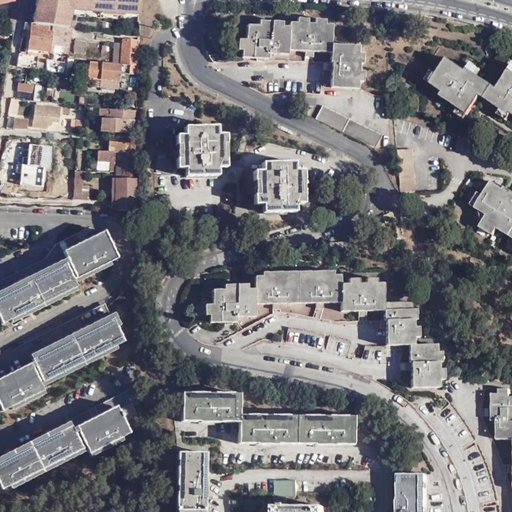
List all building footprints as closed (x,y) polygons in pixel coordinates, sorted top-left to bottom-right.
[(39,0),(37,14),(74,20),(76,9),(104,10),(104,12),(127,13),(142,13),(142,11),(142,0),(39,0)] [(18,20),(21,9),(13,7),(12,19),(13,19),(12,23),(13,23),(12,33),(16,33),(18,20)] [(56,25),(72,27),(74,20),(37,14),(36,22),(51,24),(56,25)] [(258,18),(258,23),(246,22),(245,38),(238,38),(237,47),(242,48),(242,55),(255,55),(268,56),(268,55),(268,50),(288,52),(288,48),(309,49),(330,50),(330,59),(332,59),(332,72),(331,84),(358,86),(358,79),(363,80),(363,70),(359,70),(359,62),(363,63),(363,53),(359,52),(359,44),(332,43),(332,22),(325,22),(324,18),(314,18),(314,21),(308,21),(308,17),(297,17),(297,20),(290,21),(289,24),(282,23),(281,20),(258,18)] [(27,20),(26,27),(33,28),(30,47),(40,49),(51,50),(55,30),(50,30),(51,24),(36,22),(33,22),(27,20)] [(55,30),(51,50),(55,51),(56,44),(68,46),(66,52),(71,53),(74,27),(72,27),(56,25),(55,30)] [(88,38),(77,37),(75,49),(87,50),(88,38)] [(124,42),(123,62),(124,62),(132,63),(133,64),(140,64),(140,40),(125,38),(124,42)] [(114,61),(123,62),(124,42),(119,42),(117,42),(114,61)] [(218,50),(210,52),(213,60),(220,59),(218,50)] [(21,51),(19,64),(39,66),(40,59),(41,53),(21,51)] [(50,61),(48,68),(69,70),(70,55),(71,54),(66,54),(65,58),(50,55),(50,61)] [(71,56),(69,71),(75,71),(77,57),(71,56)] [(485,94),(494,100),(504,87),(481,72),(472,66),(470,68),(452,56),(442,71),(436,80),(448,88),(444,93),(462,105),(463,105),(472,112),(482,98),(485,94)] [(48,68),(50,61),(40,59),(39,66),(48,68)] [(109,60),(105,59),(104,62),(102,77),(122,79),(123,69),(124,62),(123,62),(114,61),(109,60)] [(476,59),(472,66),(481,72),(485,65),(476,59)] [(92,61),(89,83),(101,84),(102,82),(102,77),(104,62),(92,61)] [(132,71),(133,64),(132,63),(124,62),(123,69),(132,71)] [(430,76),(436,80),(442,71),(436,67),(430,76)] [(504,87),(494,100),(505,107),(511,112),(511,74),(505,85),(504,87)] [(69,86),(67,77),(66,77),(59,78),(62,89),(69,86)] [(122,79),(102,77),(102,82),(122,85),(122,79)] [(37,83),(22,81),(21,90),(35,91),(37,83)] [(87,103),(92,103),(93,93),(83,92),(82,102),(87,103)] [(322,102),(316,114),(360,137),(375,143),(381,131),(322,102)] [(62,105),(37,103),(36,124),(50,125),(50,123),(51,113),(61,114),(62,105)] [(468,117),(472,112),(463,105),(459,111),(468,117)] [(136,108),(101,106),(100,112),(110,112),(110,117),(103,116),(103,129),(135,131),(136,108)] [(511,119),(511,118),(511,112),(505,107),(502,113),(511,119)] [(55,120),(60,120),(61,114),(51,113),(50,123),(54,124),(55,120)] [(19,115),(17,125),(32,126),(32,116),(19,115)] [(77,126),(85,127),(85,118),(79,118),(77,126)] [(274,121),(266,118),(262,127),(270,131),(274,121)] [(218,131),(217,123),(185,124),(186,132),(176,132),(176,165),(185,165),(185,173),(203,173),(219,172),(218,165),(227,164),(227,131),(218,131)] [(127,141),(116,140),(117,149),(121,150),(128,150),(131,150),(130,166),(130,169),(143,169),(143,168),(143,142),(127,141)] [(412,146),(397,146),(402,191),(417,189),(412,146)] [(121,158),(121,150),(117,149),(107,148),(107,157),(118,158),(121,158)] [(170,159),(156,159),(156,172),(162,172),(162,173),(170,174),(170,159)] [(294,160),(263,160),(262,168),(253,168),(252,202),(261,202),(262,209),(278,209),(295,208),(295,201),(304,202),(303,167),(295,167),(294,160)] [(26,169),(18,169),(19,179),(28,178),(26,169)] [(143,169),(130,169),(129,172),(124,172),(124,177),(144,178),(143,175),(143,169)] [(92,197),(93,185),(87,185),(84,185),(84,172),(84,171),(78,170),(78,174),(78,184),(77,187),(77,197),(92,197)] [(38,190),(46,190),(47,173),(39,173),(38,190)] [(77,187),(78,184),(78,174),(47,173),(46,190),(67,191),(68,187),(77,187)] [(144,178),(124,177),(123,207),(125,207),(143,207),(144,178)] [(483,193),(476,205),(487,213),(479,225),(492,234),(498,226),(511,234),(511,187),(506,183),(503,185),(492,178),(483,193)] [(470,202),(476,205),(483,193),(478,189),(470,202)] [(392,211),(382,216),(385,223),(395,218),(392,211)] [(119,256),(107,232),(66,253),(78,277),(119,256)] [(42,258),(0,279),(0,318),(3,324),(76,287),(61,256),(66,253),(59,238),(42,258)] [(349,240),(331,244),(333,252),(350,248),(349,240)] [(411,385),(439,385),(439,377),(443,377),(443,368),(438,367),(438,360),(441,359),(441,349),(436,349),(436,340),(413,341),(413,335),(418,335),(418,325),(413,324),(413,318),(416,317),(416,307),(411,306),(411,299),(384,300),(384,281),(376,280),(376,275),(365,276),(365,281),(358,281),(358,276),(348,276),(348,280),(341,281),(341,272),(333,272),(333,268),(263,269),(262,273),(255,274),(255,286),(248,286),(247,281),(224,282),(224,286),(212,286),(212,302),(204,302),(203,312),(209,312),(209,320),(229,319),(236,319),(237,313),(255,314),(255,301),(278,300),(320,299),(341,299),(341,309),(363,309),(384,308),(384,317),(386,317),(386,330),(386,342),(370,343),(365,342),(360,360),(373,364),(386,361),(387,342),(409,341),(409,359),(411,359),(411,366),(411,385)] [(72,338),(32,358),(43,380),(123,339),(106,305),(65,325),(72,338)] [(324,330),(287,324),(284,343),(320,350),(324,330)] [(351,339),(331,333),(325,351),(346,357),(351,339)] [(30,368),(0,383),(0,409),(2,412),(42,392),(30,368)] [(67,429),(0,463),(0,491),(78,451),(70,436),(76,433),(87,456),(130,434),(124,422),(137,415),(132,405),(141,400),(140,384),(91,409),(98,422),(90,426),(84,413),(64,423),(67,429)] [(499,387),(499,392),(492,392),(492,411),(492,417),(497,418),(497,437),(511,436),(511,393),(510,394),(510,387),(499,387)] [(239,391),(182,390),(181,419),(210,419),(239,420),(239,441),(271,441),(327,441),(354,441),(354,413),(240,411),(239,391)] [(208,448),(178,447),(178,511),(207,511),(208,488),(208,448)] [(428,511),(429,475),(401,475),(399,511),(428,511)] [(298,478),(277,477),(277,511),(324,511),(324,504),(289,504),(289,494),(298,494),(298,478)]
